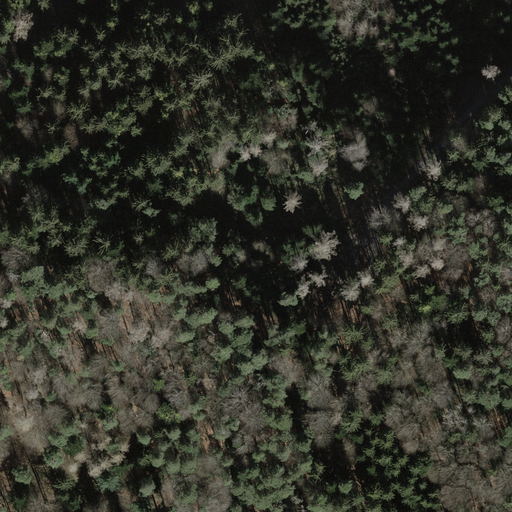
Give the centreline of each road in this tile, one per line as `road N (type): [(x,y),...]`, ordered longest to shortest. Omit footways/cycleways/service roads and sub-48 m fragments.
road 1 (track): [(369,351),(384,410),(456,511)]
road 2 (track): [(511,73),(403,180)]
road 3 (track): [(378,219),(369,351)]
